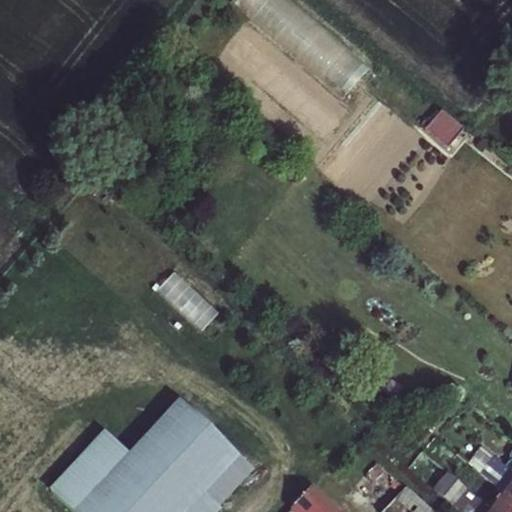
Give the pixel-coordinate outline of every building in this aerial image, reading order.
[(231,0),(230,2),(271,34),(294,4),(288,0),(231,0)] [(437,110),(420,130),(443,150),(460,131),(437,110)] [(177,389),(127,442),(73,498),(88,511),(165,511),(234,440),(177,389)] [(49,476),(73,498),(127,442),(102,419),(49,476)] [(165,511),(198,511),(250,455),(234,440),(165,511)] [(511,456),(511,459),(501,450),(497,455),(511,468),(511,456)] [(480,471),(492,482),(511,498),(511,468),(497,455),(495,453),(480,471)] [(431,477),(468,511),(496,511),(469,487),(443,465),(431,477)] [(342,511),(307,476),(288,496),(304,511),(342,511)] [(403,478),(378,505),(385,511),(433,511),(436,509),(403,478)] [(475,481),(469,487),(496,511),(511,511),(511,498),(492,482),(486,490),(475,481)]
